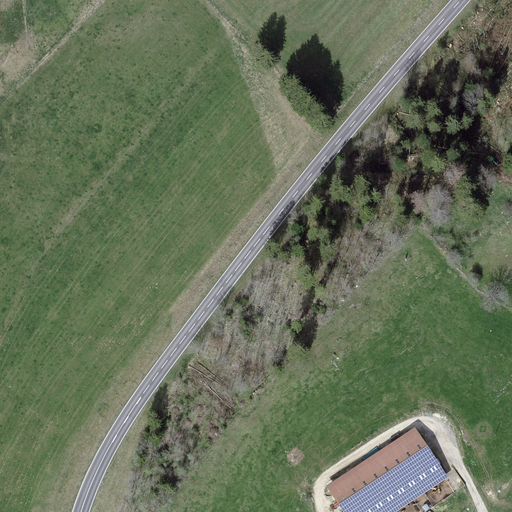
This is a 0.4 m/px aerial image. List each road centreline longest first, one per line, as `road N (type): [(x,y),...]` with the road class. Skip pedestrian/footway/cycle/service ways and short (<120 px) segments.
road 1 (secondary): [(467,0),(206,311),(104,455),(83,511)]
road 2 (track): [(396,429),(332,465),(320,478),(319,511)]
